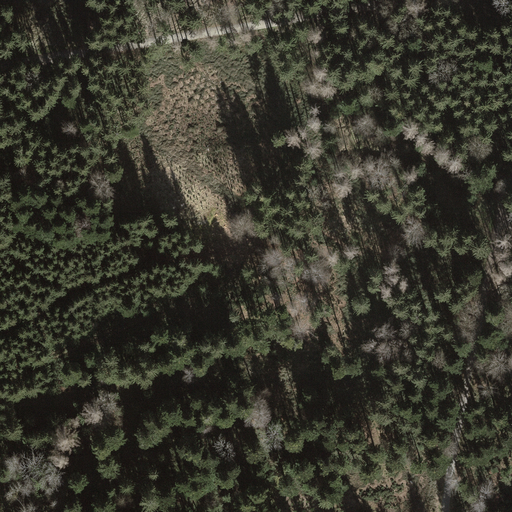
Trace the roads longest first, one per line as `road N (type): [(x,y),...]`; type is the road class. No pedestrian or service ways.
road 1 (track): [(0,65),(418,0)]
road 2 (track): [(497,203),(452,511)]
